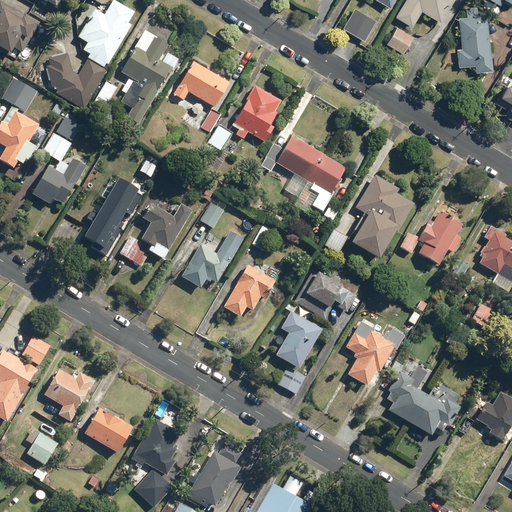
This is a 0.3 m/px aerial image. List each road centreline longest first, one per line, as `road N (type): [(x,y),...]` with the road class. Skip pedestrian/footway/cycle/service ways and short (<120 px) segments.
road 1 (residential): [(426,511),(0,260)]
road 2 (residential): [(511,173),(219,0)]
